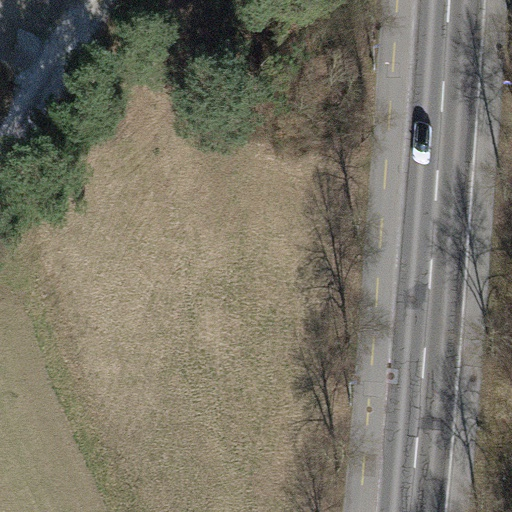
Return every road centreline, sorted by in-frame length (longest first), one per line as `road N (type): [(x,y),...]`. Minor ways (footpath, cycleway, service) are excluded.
road 1 (primary): [(450,0),(411,511)]
road 2 (track): [(96,0),(0,171)]
